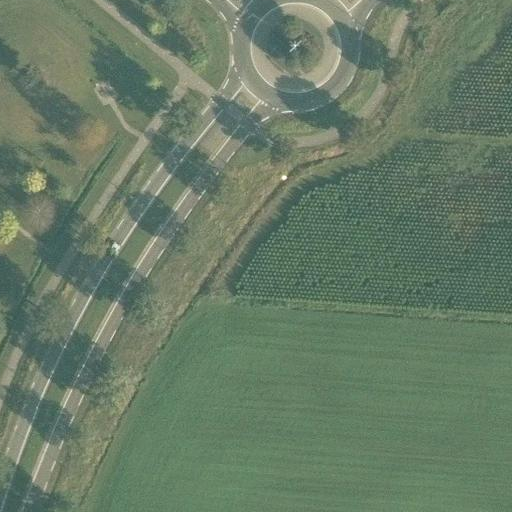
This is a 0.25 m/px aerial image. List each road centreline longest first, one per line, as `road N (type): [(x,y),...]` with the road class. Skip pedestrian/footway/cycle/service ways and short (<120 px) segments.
road 1 (secondary): [(244,72),(108,256),(18,432),(0,490)]
road 2 (secondary): [(29,511),(102,338),(199,189),(272,100)]
road 3 (secondary): [(272,100),(313,102),(336,86),(348,60),(345,32)]
